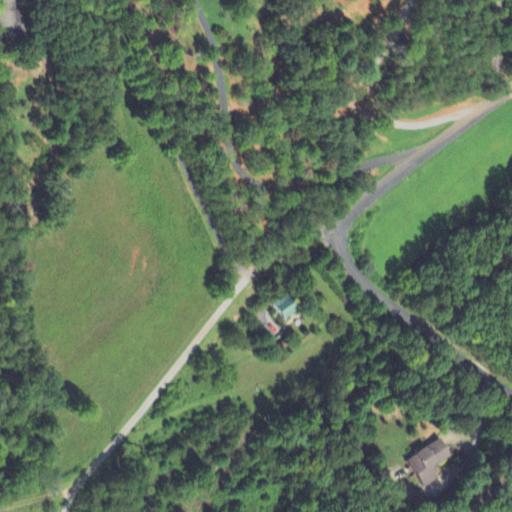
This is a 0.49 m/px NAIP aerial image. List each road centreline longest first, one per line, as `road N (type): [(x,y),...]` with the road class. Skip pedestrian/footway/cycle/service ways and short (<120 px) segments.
road 1 (residential): [(511,95),(335,220),(344,258),(360,281),(511,396)]
road 2 (residential): [(335,220),(248,278),(61,511)]
